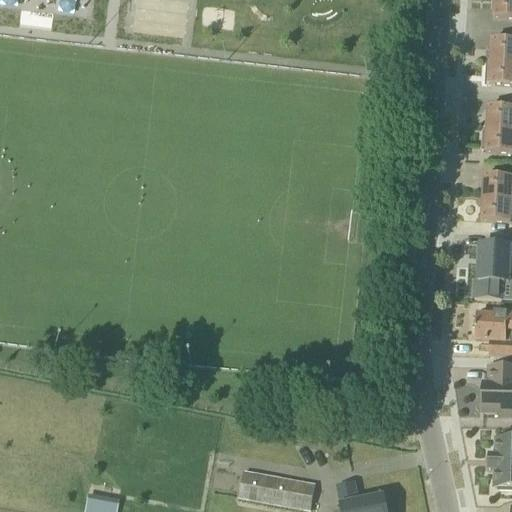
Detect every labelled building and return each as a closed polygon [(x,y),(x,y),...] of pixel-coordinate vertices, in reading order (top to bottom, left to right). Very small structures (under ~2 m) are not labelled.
[(511,0),(494,0),(494,21),(511,21),(511,0)] [(511,43),(492,43),(491,65),(511,66),(511,43)] [(511,66),(491,65),(491,66),(487,66),(486,78),(490,78),(490,88),(511,89),(511,66)] [(511,110),(489,110),(487,132),(511,133),(511,110)] [(511,133),(487,132),(487,135),(483,134),(483,144),(487,144),(486,155),(511,156),(511,133)] [(511,180),(484,179),(483,202),(511,203),(511,204),(511,180)] [(511,203),(483,202),(482,224),(511,226),(511,215),(510,215),(511,204),(511,203)] [(474,302),(498,304),(499,285),(508,285),(508,276),(511,276),(511,259),(509,259),(510,250),(481,248),(479,285),(475,285),(474,302)] [(511,360),(511,315),(493,314),(493,318),(477,317),(475,343),(490,344),(489,359),(511,360)] [(511,370),(489,370),(488,387),(487,387),(487,395),(483,395),(482,416),(500,417),(500,420),(511,420),(511,370)] [(489,471),(495,471),(494,490),(498,490),(498,493),(511,493),(511,442),(496,442),(495,458),(489,458),(489,471)] [(310,511),(315,488),(303,486),(305,474),(299,472),(296,485),(243,475),(238,503),(287,511),(310,511)] [(341,511),(386,511),(384,500),(357,506),(354,488),(337,491),(341,510),(341,511)]
